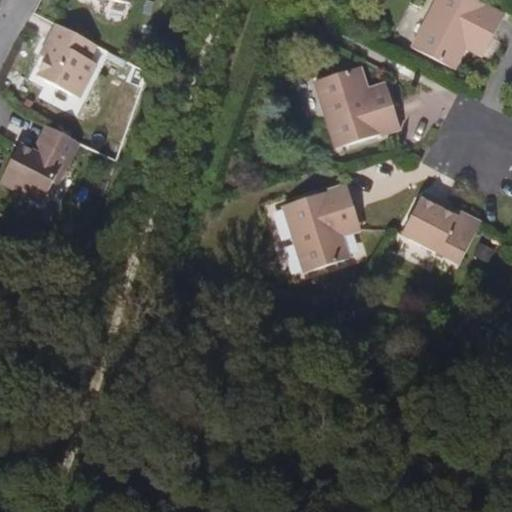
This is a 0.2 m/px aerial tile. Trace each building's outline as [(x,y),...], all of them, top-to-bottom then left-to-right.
[(469,37),(486,47),(503,14),(475,0),(433,0),(410,45),(453,67),(464,46),(469,37)] [(89,62),(96,47),(57,27),(49,42),(54,46),(47,60),(37,79),(79,101),(97,67),(89,62)] [(481,55),(486,47),(469,37),(464,46),(481,55)] [(41,57),(47,60),(54,46),(49,42),(41,57)] [(370,100),(367,90),(360,67),(316,82),(337,148),(398,129),(387,94),(370,100)] [(384,84),(367,90),(370,100),(387,94),(384,84)] [(48,130),(34,155),(41,159),(55,133),(48,130)] [(66,173),(80,147),(55,133),(41,159),(34,155),(19,147),(0,182),(0,187),(42,209),(54,186),(62,170),(66,173)] [(58,188),(66,173),(62,170),(54,186),(58,188)] [(337,227),(357,221),(345,186),(282,206),(304,274),(347,261),(341,238),(337,227)] [(422,194),(419,199),(455,217),(458,212),(422,194)] [(455,217),(419,199),(401,234),(458,264),(479,223),(458,212),(455,217)] [(360,231),(357,221),(337,227),(341,238),(360,231)]
